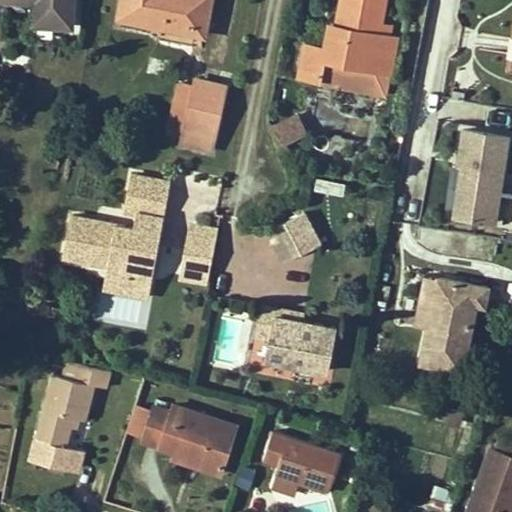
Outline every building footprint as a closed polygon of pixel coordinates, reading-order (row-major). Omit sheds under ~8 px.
[(35,0),(34,22),(46,23),(47,0),(35,0)] [(72,25),(73,0),(47,0),(46,23),(72,25)] [(121,0),(118,17),(204,34),(210,0),(121,0)] [(305,43),(299,75),(321,79),(325,58),(390,70),(397,36),(389,34),(379,33),(381,23),(384,0),(341,0),(337,24),(330,22),(326,47),(305,43)] [(379,33),(389,34),(391,25),(381,23),(379,33)] [(321,79),(320,81),(386,93),(390,70),(325,58),(321,79)] [(211,148),(225,86),(196,79),(194,86),(183,135),(182,141),(211,148)] [(183,135),(194,86),(180,82),(168,132),(183,135)] [(291,138),(304,131),(296,114),(281,121),(291,138)] [(283,142),(291,138),(281,121),(272,125),(283,142)] [(454,215),(459,216),(495,221),(508,136),(463,129),(458,163),(462,164),(454,215)] [(72,214),(64,256),(110,265),(108,273),(150,281),(157,243),(147,241),(152,216),(162,218),(169,180),(133,173),(125,210),(138,213),(135,227),(72,214)] [(342,196),(345,182),(315,175),(312,188),(342,196)] [(284,260),(320,243),(304,211),(268,229),(284,260)] [(157,243),(162,218),(152,216),(147,241),(157,243)] [(208,280),(218,230),(193,226),(184,276),(208,280)] [(105,288),(147,296),(150,281),(108,273),(105,288)] [(421,361),(462,369),(475,303),(485,304),(488,287),(438,277),(421,361)] [(263,302),(257,332),(270,334),(274,312),(307,318),(309,311),(263,302)] [(329,368),(337,324),(307,318),(274,312),(270,334),(266,356),(329,368)] [(53,373),(36,437),(66,445),(71,425),(74,416),(80,417),(85,419),(95,383),(107,386),(111,369),(67,358),(63,375),(53,373)] [(155,405),(143,440),(176,451),(197,458),(195,464),(220,472),(232,435),(203,425),(206,414),(174,403),(172,411),(155,405)] [(442,406),(439,417),(458,422),(461,411),(442,406)] [(236,423),(206,414),(203,425),(232,435),(236,423)] [(80,417),(74,416),(71,425),(77,427),(80,417)] [(308,486),(327,492),(340,450),(272,429),(263,457),(281,462),(277,476),(308,486)] [(66,445),(36,437),(31,457),(79,470),(85,450),(66,445)] [(511,511),(511,454),(490,447),(466,511),(511,511)] [(197,458),(176,451),(174,457),(195,464),(197,458)] [(308,486),(277,476),(273,486),(305,496),(308,486)] [(438,511),(449,511),(456,492),(436,485),(428,509),(438,511)] [(370,511),(397,511),(373,503),(370,511)]
